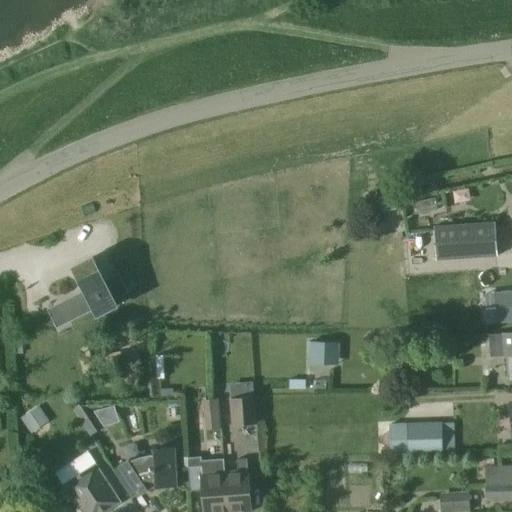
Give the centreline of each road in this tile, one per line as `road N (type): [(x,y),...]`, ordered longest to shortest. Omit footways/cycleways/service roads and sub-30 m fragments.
road 1 (unclassified): [(0,194),(152,126),(422,62),(511,50)]
road 2 (track): [(422,62),(371,46),(260,31),(187,35),(154,45),(0,181)]
road 3 (track): [(154,45),(0,95)]
